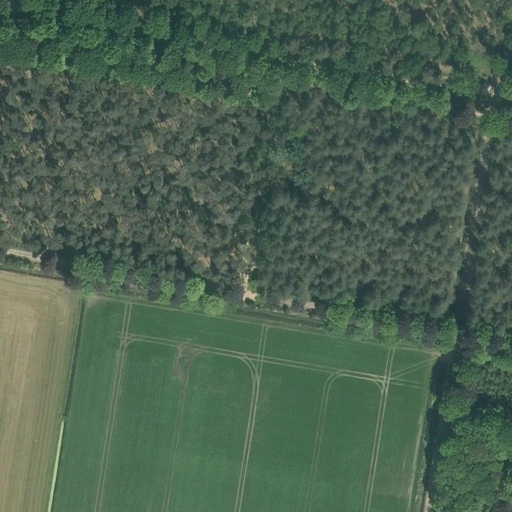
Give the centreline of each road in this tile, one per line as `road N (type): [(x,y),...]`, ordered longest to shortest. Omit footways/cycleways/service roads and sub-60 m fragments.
road 1 (track): [(511,348),(0,258)]
road 2 (track): [(493,95),(0,8)]
road 3 (track): [(426,511),(493,95)]
